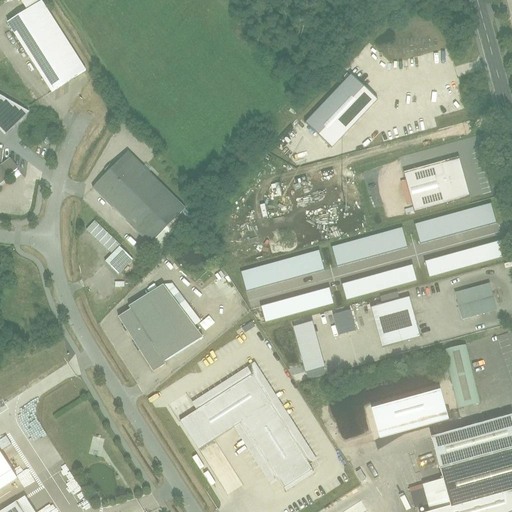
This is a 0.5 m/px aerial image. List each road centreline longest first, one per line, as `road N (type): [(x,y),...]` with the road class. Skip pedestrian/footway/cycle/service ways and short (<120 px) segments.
road 1 (residential): [(195,511),(79,330),(50,238)]
road 2 (tertiary): [(478,0),(511,121)]
road 3 (residential): [(50,238),(65,153),(81,119)]
